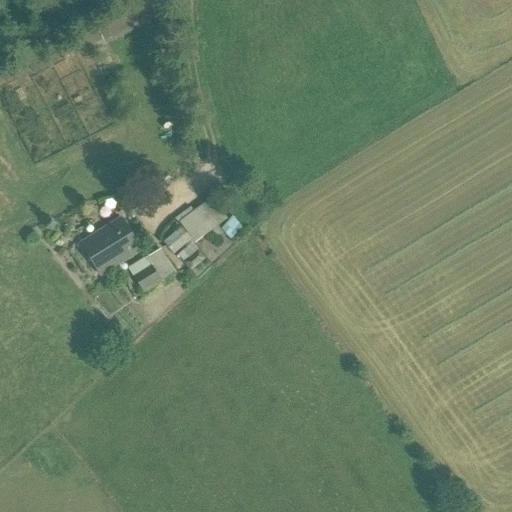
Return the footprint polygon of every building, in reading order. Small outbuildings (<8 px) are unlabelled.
[(139,22),(131,5),(93,25),(103,41),(140,23),(139,22)] [(129,206),(122,195),(113,200),(121,212),(129,206)] [(190,209),(176,221),(181,228),(191,239),(195,245),(226,220),(210,199),(193,212),(190,209)] [(81,244),(101,276),(140,251),(121,219),(81,244)] [(191,239),(181,228),(164,242),(173,253),(191,239)] [(184,251),(189,258),(199,251),(194,244),(184,251)] [(146,259),(150,266),(160,281),(175,272),(161,250),(146,259)] [(199,251),(189,258),(184,263),(190,271),(205,260),(199,251)] [(160,281),(150,266),(133,276),(143,292),(160,281)]
